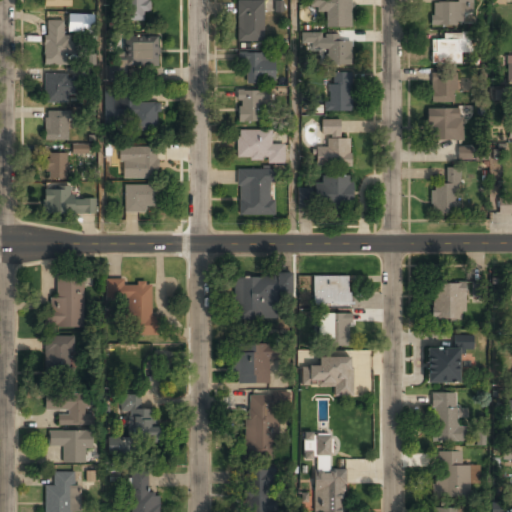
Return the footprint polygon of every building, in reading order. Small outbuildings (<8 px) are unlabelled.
[(147,0),(123,0),(124,21),(147,21),(147,0)] [(262,0),(237,0),(237,41),(262,41),(262,0)] [(350,27),(350,0),(309,0),(309,6),(319,6),(318,16),(324,16),(324,26),(350,27)] [(274,12),(283,11),(283,1),(274,1),(274,12)] [(430,2),(430,26),(467,26),(467,2),(430,2)] [(93,33),(93,15),(68,14),(68,33),(93,33)] [(44,64),(69,64),(69,35),(63,35),(63,21),(44,21),(44,64)] [(320,49),(320,32),(302,32),(302,41),(311,41),(311,49),(320,49)] [(351,64),(351,41),(341,41),(341,33),(324,33),(324,64),(351,64)] [(124,36),(124,58),(116,58),(116,67),(157,67),(157,36),(124,36)] [(459,64),(459,52),(468,52),(468,37),(431,37),(431,64),(459,64)] [(245,64),(246,83),(275,82),(274,52),(237,53),(238,64),(245,64)] [(43,72),(43,102),(70,102),(70,72),(43,72)] [(350,72),(327,72),(327,111),(350,111),(350,72)] [(430,103),(456,103),(456,74),(430,74),(430,103)] [(237,122),(264,122),(264,91),(237,91),(237,122)] [(127,103),(127,130),(157,130),(157,103),(127,103)] [(427,141),(461,141),(461,109),(427,109),(427,141)] [(44,117),(44,140),(66,140),(66,110),(46,111),(46,117),(44,117)] [(339,120),(321,120),(321,136),(325,136),(325,148),(314,148),(314,167),(350,167),(350,140),(339,140),(339,120)] [(271,145),(271,130),(236,131),(236,162),(283,162),(283,145),(271,145)] [(87,144),(72,144),(71,153),(87,153),(87,144)] [(457,159),(472,159),(472,147),(457,147),(457,159)] [(119,179),(156,179),(156,148),(119,148),(119,179)] [(44,179),(67,179),(66,153),(44,154),(44,179)] [(429,214),(459,214),(459,168),(445,168),(445,184),(429,184),(429,214)] [(237,169),(237,215),(270,215),(270,169),(237,169)] [(352,178),(313,178),(313,206),(352,206),(352,178)] [(123,186),(123,211),(157,211),(157,186),(123,186)] [(297,205),(311,206),(312,189),(297,188),(297,205)] [(94,214),(94,199),(69,199),(69,189),(42,189),(42,214),(94,214)] [(511,197),(497,197),(497,213),(511,213),(511,197)] [(83,275),(55,275),(55,297),(48,297),(48,327),(83,327),(83,275)] [(290,276),(233,277),(234,320),(277,319),(277,298),(290,298),(290,276)] [(312,304),(349,304),(349,276),(312,276),(312,304)] [(124,301),(123,335),(152,335),(153,282),(105,281),(105,300),(124,301)] [(464,281),(431,281),(431,320),(464,320),(464,281)] [(471,298),(483,297),(483,281),(470,281),(471,298)] [(319,314),(319,346),(348,346),(348,314),(319,314)] [(44,335),(44,377),(74,377),(74,335),(44,335)] [(473,353),(473,335),(453,335),(453,346),(426,346),(426,383),(460,383),(460,353),(473,353)] [(270,344),(232,344),(231,385),(269,385),(270,344)] [(352,397),(351,357),(317,357),(318,368),(308,368),(308,387),(333,387),(333,398),(352,397)] [(431,442),(465,441),(465,423),(456,423),(455,392),(430,392),(431,442)] [(44,411),(56,411),(56,427),(93,427),(93,413),(85,413),(85,393),(44,393),(44,411)] [(139,395),(120,395),(119,412),(129,413),(128,435),(154,436),(154,410),(139,409),(139,395)] [(245,458),(275,459),(275,396),(245,395),(245,458)] [(84,450),(91,450),(92,432),(47,432),(47,447),(60,447),(60,464),(84,464),(84,450)] [(345,511),(346,470),(328,470),(328,435),(311,435),(310,453),(312,453),(312,511),(345,511)] [(501,460),(511,459),(511,446),(501,446),(501,460)] [(469,498),(469,483),(477,483),(477,465),(461,465),(461,451),(438,451),(438,476),(431,476),(431,497),(469,498)] [(243,469),(243,511),(274,511),(274,469),(243,469)] [(43,511),(76,511),(77,473),(52,472),(52,485),(43,485),(43,511)] [(129,473),(129,511),(159,511),(159,494),(148,494),(148,473),(129,473)] [(504,511),(504,503),(491,502),(490,511),(504,511)]
